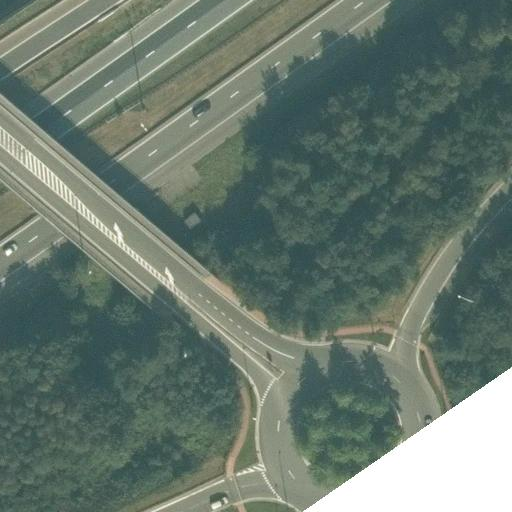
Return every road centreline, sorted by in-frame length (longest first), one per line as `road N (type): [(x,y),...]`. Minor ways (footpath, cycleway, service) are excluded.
road 1 (motorway): [(0,268),(369,0)]
road 2 (secondary): [(307,377),(0,118)]
road 3 (secondary): [(0,153),(234,348),(282,408)]
road 4 (motorway): [(216,0),(0,157)]
road 5 (motorway): [(392,384),(409,323),(468,231),(511,182)]
road 6 (motorway): [(101,0),(0,69)]
